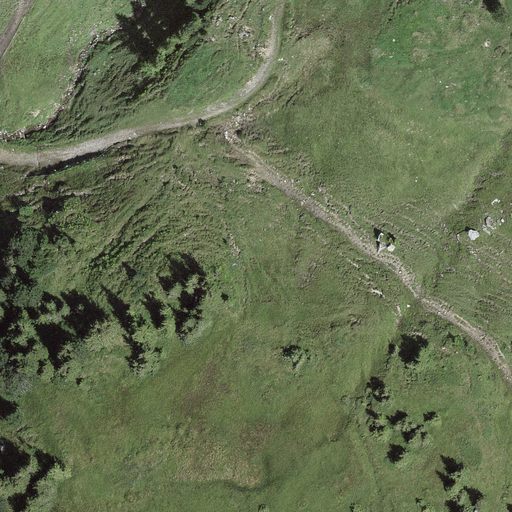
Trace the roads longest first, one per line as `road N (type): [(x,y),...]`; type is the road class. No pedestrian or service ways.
road 1 (track): [(222,104),(255,168),(487,339),(511,386)]
road 2 (track): [(285,0),(269,59),(222,104),(63,153),(0,152)]
